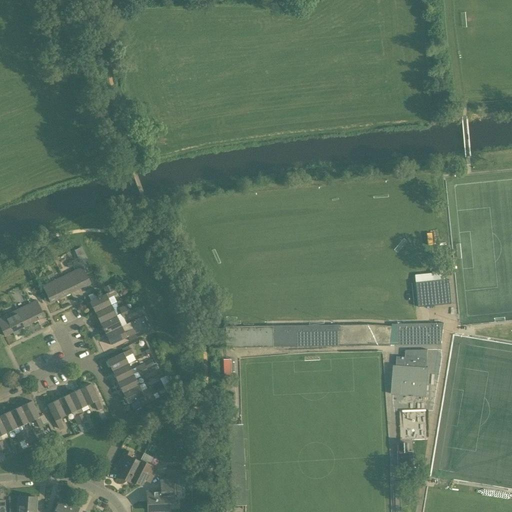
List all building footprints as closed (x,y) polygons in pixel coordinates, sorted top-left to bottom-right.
[(84,246),(76,249),(81,262),(89,260),(84,246)] [(82,267),(74,271),(82,287),(90,284),(82,267)] [(82,287),(74,271),(62,277),(70,293),(82,287)] [(57,299),(70,293),(62,277),(50,283),(57,299)] [(439,305),(452,304),(449,280),(437,281),(425,282),(416,283),(418,307),(427,307),(439,305)] [(50,303),(57,299),(50,283),(42,287),(50,303)] [(89,302),(94,313),(111,305),(108,299),(115,295),(113,290),(94,300),(89,302)] [(34,322),(44,317),(36,301),(26,306),(34,322)] [(116,316),(111,305),(94,313),(100,324),(116,316)] [(34,322),(26,306),(16,311),(24,327),(34,322)] [(120,314),(128,310),(126,306),(118,309),(120,314)] [(122,319),(130,315),(128,310),(120,314),(122,319)] [(24,327),(16,311),(6,316),(14,332),(24,327)] [(14,332),(6,316),(0,318),(0,328),(4,337),(14,332)] [(116,316),(100,324),(105,335),(121,327),(116,316)] [(441,344),(443,323),(391,324),(391,327),(390,345),(441,344)] [(339,346),(338,325),(225,327),(226,348),(274,347),(339,346)] [(367,325),(338,325),(339,346),(368,346),(368,343),(390,345),(391,327),(374,325),(367,325)] [(124,333),(121,327),(105,335),(110,345),(134,334),(132,329),(124,333)] [(121,349),(123,353),(106,361),(112,372),(128,364),(125,357),(133,354),(131,349),(130,349),(128,346),(121,349)] [(396,366),(394,366),(392,395),(425,397),(428,369),(426,369),(427,350),(405,350),(405,358),(396,357),(396,366)] [(145,369),(153,365),(151,361),(143,364),(145,369)] [(128,364),(112,372),(117,383),(133,375),(131,370),(128,364)] [(135,368),(137,373),(145,369),(143,364),(135,368)] [(145,369),(148,373),(154,371),(152,366),(153,365),(145,369)] [(148,373),(145,369),(137,373),(139,377),(148,373)] [(138,386),(135,379),(139,377),(137,373),(133,375),(117,383),(122,393),(138,386)] [(102,408),(98,400),(90,384),(79,390),(87,405),(93,402),(97,410),(102,408)] [(152,392),(150,388),(141,392),(138,386),(122,393),(127,404),(130,403),(133,410),(147,403),(155,399),(152,392)] [(87,405),(79,390),(68,395),(76,411),(87,405)] [(76,411),(68,395),(58,400),(65,416),(76,411)] [(63,427),(59,419),(65,416),(58,400),(47,405),(58,429),(63,427)] [(38,427),(43,425),(31,401),(20,407),(28,423),(34,419),(38,427)] [(17,428),(28,423),(20,407),(9,412),(17,428)] [(105,410),(98,413),(101,420),(108,417),(105,410)] [(0,420),(6,433),(17,428),(9,412),(0,416),(0,420)] [(83,413),(78,415),(82,423),(86,421),(83,413)] [(82,423),(78,415),(74,418),(78,425),(82,423)] [(95,417),(90,419),(95,428),(99,426),(95,417)] [(244,505),(240,424),(228,425),(232,506),(244,505)] [(24,430),(19,432),(23,440),(27,438),(24,430)] [(23,440),(19,432),(15,435),(19,442),(23,440)] [(129,481),(130,479),(138,463),(128,458),(130,454),(124,451),(120,459),(126,462),(119,476),(129,481)] [(152,474),(155,469),(139,461),(138,463),(130,479),(140,484),(147,471),(152,474)] [(167,475),(181,475),(181,466),(167,466),(167,475)] [(167,510),(167,499),(174,499),(174,498),(177,498),(176,487),(181,486),(180,479),(173,479),(160,480),(160,492),(147,493),(148,511),(167,510)] [(34,511),(36,498),(18,496),(16,511),(34,511)] [(64,511),(67,507),(63,505),(64,503),(59,500),(59,499),(52,511),(64,511)]
